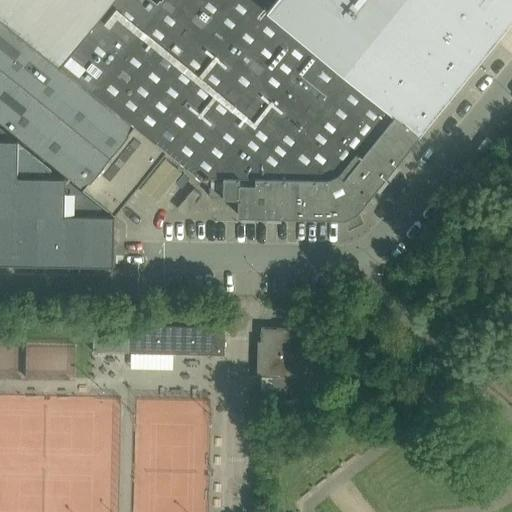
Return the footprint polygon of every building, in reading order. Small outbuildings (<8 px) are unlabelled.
[(511,0),(278,0),(268,12),(253,0),(0,0),(0,123),(83,190),(115,216),(166,154),(200,182),(209,181),(209,199),(221,200),(221,202),(236,203),(237,221),(343,222),(347,232),(362,225),(357,214),(418,140),(511,21),(511,0)] [(19,179),(20,142),(0,141),(0,263),(114,266),(115,216),(65,215),(66,180),(19,179)] [(143,187),(158,199),(167,188),(152,176),(143,187)] [(185,215),(202,195),(194,189),(177,209),(185,215)] [(321,378),(322,330),(328,330),(329,305),(316,304),(316,329),(261,328),(260,376),(278,377),(278,379),(276,379),(276,397),(295,398),(295,397),(315,397),(316,377),(321,378)] [(225,355),(225,328),(94,325),(93,352),(225,355)]
